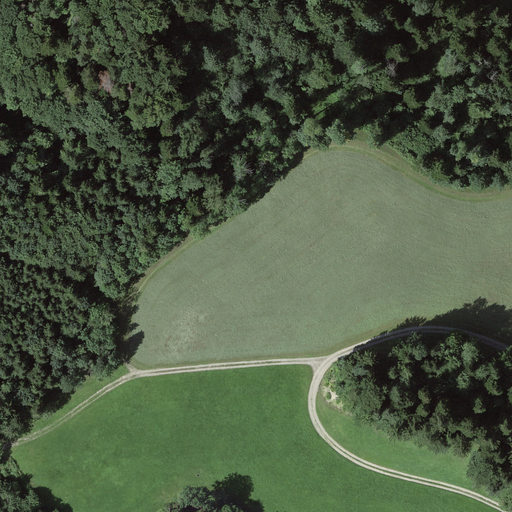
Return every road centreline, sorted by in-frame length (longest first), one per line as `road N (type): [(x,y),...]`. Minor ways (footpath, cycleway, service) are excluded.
road 1 (track): [(142,376),(122,348),(142,279),(308,153),(348,139),(471,201)]
road 2 (track): [(506,511),(471,493),(368,466),(337,447),(318,426),(312,400),(321,373),(340,357)]
road 3 (track): [(340,357),(142,376)]
road 4 (track): [(511,353),(440,329),(340,357)]
road 5 (track): [(142,376),(8,447)]
